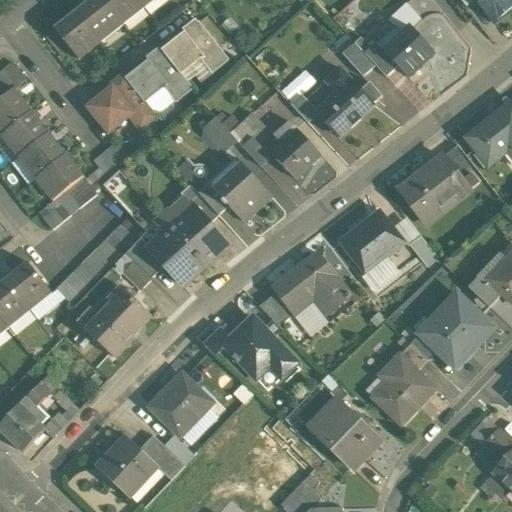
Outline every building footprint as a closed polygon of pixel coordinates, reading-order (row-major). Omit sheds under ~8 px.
[(100,0),(93,0),(76,14),(97,41),(119,23),(100,0)] [(135,0),(100,0),(119,23),(140,6),(135,0)] [(458,0),(466,9),(475,1),(474,0),(458,0)] [(474,0),(475,1),(493,24),(511,9),(511,3),(509,0),(474,0)] [(420,20),(406,4),(389,20),(395,27),(403,36),(410,29),(420,20)] [(97,41),(76,14),(55,32),(76,58),(97,41)] [(197,24),(161,52),(181,76),(200,61),(211,74),(228,61),(197,24)] [(395,27),(376,44),(384,53),(403,36),(395,27)] [(403,36),(384,53),(398,68),(408,78),(433,54),(410,29),(403,36)] [(376,44),(365,55),(376,67),(387,79),(398,68),(384,53),(376,44)] [(365,55),(356,45),(344,56),(364,78),(376,67),(365,55)] [(161,52),(126,80),(145,105),(164,89),(175,103),(191,90),(181,76),(161,52)] [(0,102),(15,90),(27,81),(13,65),(0,75),(0,102)] [(340,68),(325,82),(337,95),(352,82),(340,68)] [(126,80),(89,110),(108,133),(127,117),(139,132),(155,119),(145,105),(126,80)] [(325,82),(305,101),(317,113),(337,95),(325,82)] [(317,113),(316,114),(338,138),(373,106),(361,92),(352,82),(337,95),(317,113)] [(370,83),(361,92),(373,106),(382,97),(370,83)] [(15,90),(0,102),(0,126),(6,134),(33,113),(15,90)] [(305,101),(301,96),(290,106),(306,123),(316,114),(317,113),(305,101)] [(511,103),(466,139),(487,166),(511,146),(511,103)] [(33,113),(6,134),(22,155),(50,134),(33,113)] [(235,141),(217,122),(206,132),(223,151),(235,141)] [(319,155),(289,123),(273,137),(281,146),(271,155),(293,179),(319,155)] [(50,134),(22,155),(40,177),(67,156),(50,134)] [(269,158),(252,140),(242,149),(260,167),(269,158)] [(95,163),(109,180),(131,162),(117,145),(95,163)] [(456,148),(442,159),(457,177),(470,167),(456,148)] [(67,156),(40,177),(57,200),(84,178),(67,156)] [(442,159),(399,193),(424,225),(468,191),(457,177),(442,159)] [(237,160),(208,187),(229,209),(242,224),(244,222),(242,220),(268,197),(269,199),(271,197),(237,160)] [(195,172),(188,164),(177,174),(198,197),(208,187),(203,181),(205,179),(205,172),(203,170),(198,170),(195,172)] [(99,195),(84,178),(40,215),(55,232),(99,195)] [(229,209),(208,187),(198,197),(218,218),(229,209)] [(218,218),(198,197),(189,205),(194,211),(195,210),(210,226),(218,218)] [(229,209),(218,218),(232,233),(242,224),(229,209)] [(210,226),(195,210),(194,211),(172,231),(204,267),(228,246),(210,226)] [(404,244),(378,212),(338,244),(364,276),(404,244)] [(57,291),(73,308),(145,235),(129,219),(57,291)] [(204,267),(172,231),(150,251),(149,252),(164,268),(182,288),(204,267)] [(434,258),(419,238),(408,246),(424,266),(434,258)] [(150,251),(141,241),(126,257),(134,264),(134,263),(151,280),(164,268),(149,252),(150,251)] [(511,306),(511,253),(486,281),(511,307),(511,306)] [(350,295),(317,255),(273,290),(294,315),(307,305),(306,304),(314,298),(327,314),(350,295)] [(26,263),(4,281),(25,307),(47,290),(26,263)] [(134,264),(123,274),(142,292),(152,281),(151,280),(134,263),(134,264)] [(496,299),(476,280),(466,290),(486,309),(496,299)] [(4,281),(0,284),(0,318),(5,325),(25,307),(4,281)] [(118,282),(102,298),(108,304),(124,287),(118,282)] [(150,317),(121,290),(109,303),(114,308),(102,321),(99,319),(86,332),(113,359),(133,338),(131,337),(150,317)] [(455,295),(417,333),(422,338),(420,340),(433,353),(452,370),(466,355),(463,352),(488,326),(455,295)] [(289,319),(272,297),(259,308),(271,321),(278,328),(289,319)] [(271,321),(263,329),(252,318),(230,340),(222,348),(223,349),(233,359),(231,360),(235,364),(237,362),(257,382),(270,369),(280,379),(296,363),(273,340),(282,331),(278,328),(271,321)] [(220,331),(204,348),(215,358),(223,349),(222,348),(230,340),(220,331)] [(433,353),(420,340),(422,338),(417,333),(408,343),(409,345),(426,361),(433,353)] [(426,361),(409,345),(398,356),(415,372),(426,361)] [(415,372),(398,356),(384,371),(391,378),(371,400),(398,426),(433,389),(415,372)] [(181,376),(150,409),(179,436),(210,404),(181,376)] [(39,384),(25,399),(35,408),(49,394),(39,384)] [(80,412),(59,392),(53,398),(70,415),(74,419),(80,412)] [(25,399),(0,425),(0,430),(24,453),(44,432),(46,431),(44,429),(41,426),(47,420),(35,408),(25,399)] [(328,415),(311,431),(350,470),(377,443),(342,408),(332,419),(328,415)] [(58,415),(44,429),(46,431),(44,432),(53,440),(60,433),(68,424),(58,415)] [(511,451),(511,446),(497,432),(485,445),(503,462),(511,451)] [(140,451),(124,436),(95,467),(129,500),(158,470),(159,469),(140,451)] [(165,448),(153,437),(140,451),(159,469),(158,470),(171,482),(185,468),(165,448)] [(194,458),(175,439),(165,448),(185,468),(194,458)] [(511,487),(511,451),(503,462),(491,474),(509,491),(511,487)]
